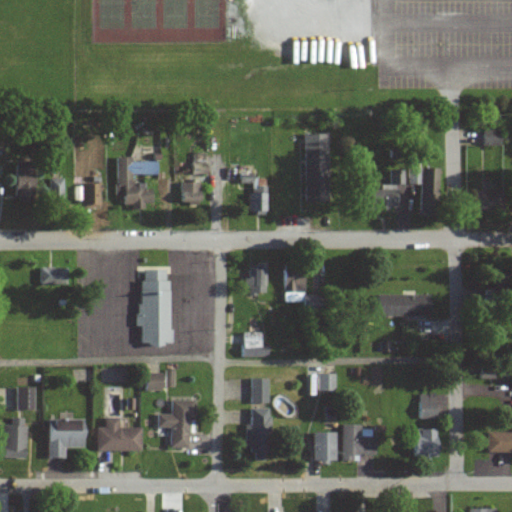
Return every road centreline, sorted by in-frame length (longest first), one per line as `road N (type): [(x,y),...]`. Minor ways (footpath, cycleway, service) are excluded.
road 1 (residential): [(511,485),(0,487)]
road 2 (residential): [(511,239),(0,240)]
road 3 (residential): [(213,511),(221,241)]
road 4 (residential): [(456,485),(455,240)]
road 5 (residential): [(320,242),(324,486)]
road 6 (residential): [(455,240),(453,119)]
